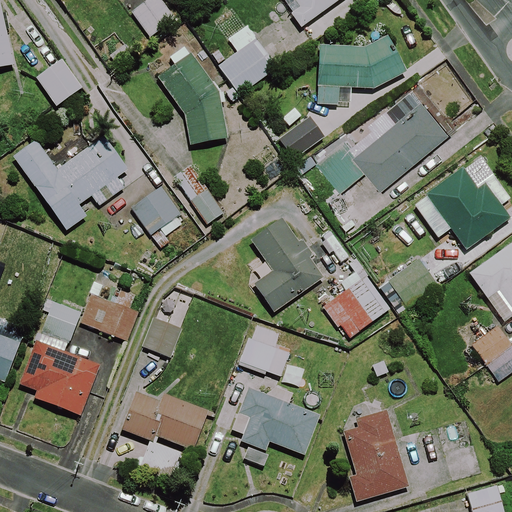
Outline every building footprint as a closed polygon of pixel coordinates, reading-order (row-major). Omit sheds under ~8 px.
[(3,13),(0,0),(0,68),(14,65),(7,30),(10,29),(6,12),(3,13)] [(176,19),(162,0),(147,0),(132,11),(150,37),(176,19)] [(284,0),(294,13),(292,14),(301,28),(339,0),(284,0)] [(277,69),(246,26),(228,39),(237,52),(219,65),(240,95),(277,69)] [(408,72),(388,35),(365,47),(321,44),(318,87),(319,87),(317,105),(339,106),(340,88),(375,89),(408,72)] [(134,56),(126,44),(109,56),(118,68),(134,56)] [(190,54),(185,47),(170,57),(175,65),(158,77),(185,115),(190,146),(228,139),(219,92),(192,53),(190,54)] [(81,89),(61,60),(36,77),(57,106),(81,89)] [(455,133),(427,99),(424,101),(415,90),(391,109),(401,120),(360,153),(348,138),(319,161),(344,192),(370,171),(385,190),(455,133)] [(326,138),(311,117),(279,139),(294,160),(326,138)] [(129,170),(105,137),(57,170),(36,140),(13,156),(65,231),(87,216),(79,206),(92,196),(99,206),(125,188),(118,178),(129,170)] [(511,199),(482,158),(465,170),(464,167),(426,194),(427,196),(415,205),(438,238),(451,229),(466,250),(511,218),(502,205),(511,199)] [(224,213),(190,166),(174,177),(207,224),(224,213)] [(327,193),(312,174),(297,185),(312,205),(327,193)] [(131,208),(160,249),(170,242),(165,236),(182,224),(178,218),(182,215),(162,186),(131,208)] [(299,241),(282,218),(250,239),(272,271),(254,284),(274,313),(324,278),(310,258),(314,256),(302,239),(299,241)] [(511,243),(470,273),(505,322),(511,317),(511,243)] [(369,276),(356,259),(350,264),(356,273),(341,284),(346,291),(323,308),(338,328),(341,326),(351,339),(391,309),(367,277),(369,276)] [(439,287),(419,259),(388,281),(389,282),(380,289),(399,314),(408,308),(409,309),(439,287)] [(139,312),(130,309),(135,296),(120,291),(115,304),(91,294),(80,323),(128,342),(139,312)] [(43,331),(71,342),(82,313),(54,302),(43,331)] [(183,329),(154,318),(142,347),(171,359),(183,329)] [(266,375),(267,372),(281,378),(291,350),(277,345),(281,334),(257,325),(252,340),(249,339),(239,366),(266,375)] [(511,373),(511,345),(497,326),(472,344),(499,382),(511,373)] [(68,344),(42,334),(40,341),(36,340),(19,385),(37,391),(34,398),(82,416),(101,365),(65,352),(68,344)] [(0,380),(6,383),(21,343),(0,335),(0,380)] [(384,361),(372,366),(377,378),(389,373),(384,361)] [(321,415),(249,388),(233,430),(243,434),(241,442),(266,451),(269,443),(305,457),(321,415)] [(160,402),(136,392),(122,430),(154,443),(156,437),(194,452),(210,411),(163,393),(160,402)] [(357,502),(410,487),(388,410),(356,419),(359,428),(344,432),(356,475),(350,477),(357,502)] [(463,420),(434,429),(450,484),(479,476),(463,420)] [(505,511),(498,486),(468,494),(472,511),(505,511)]
